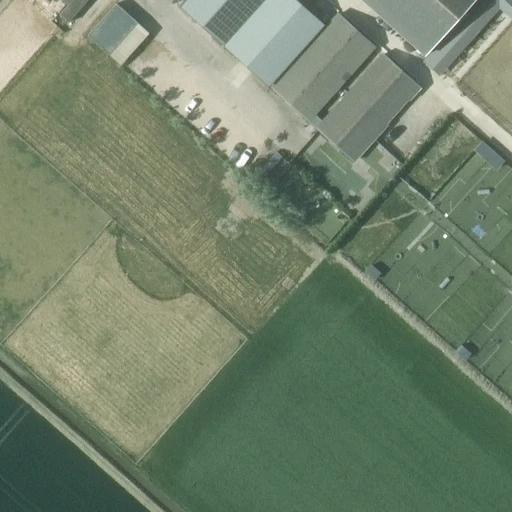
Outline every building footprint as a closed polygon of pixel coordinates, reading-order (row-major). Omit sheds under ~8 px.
[(219,43),(258,0),(194,0),(184,11),(219,43)] [(264,83),(331,9),(321,0),(274,0),(228,51),(264,83)] [(472,0),(362,0),(424,54),(472,0)] [(88,36),(109,55),(137,23),(116,4),(88,36)] [(309,122),(377,47),(338,12),(270,88),(309,122)] [(355,162),(422,87),(386,55),(318,129),(355,162)]
